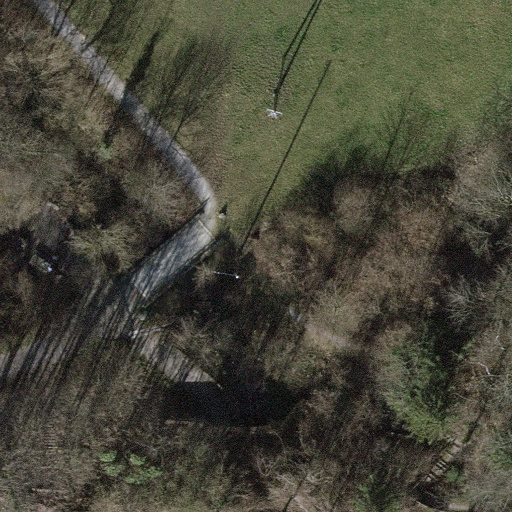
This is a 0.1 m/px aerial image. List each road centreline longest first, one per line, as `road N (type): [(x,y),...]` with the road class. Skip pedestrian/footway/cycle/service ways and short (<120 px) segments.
road 1 (track): [(42,0),(214,211),(211,224),(115,307)]
road 2 (track): [(244,511),(221,406),(115,307)]
road 3 (track): [(115,307),(41,356),(0,370)]
